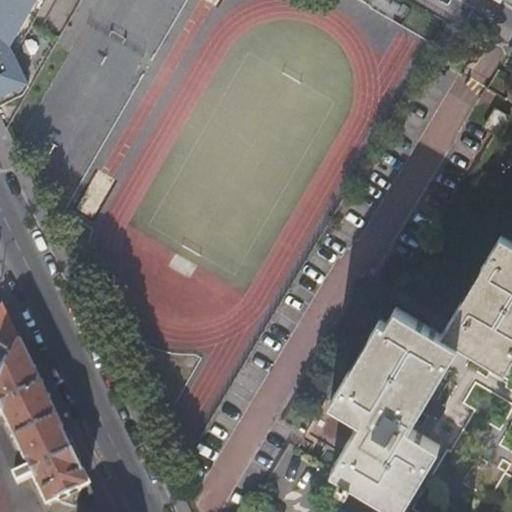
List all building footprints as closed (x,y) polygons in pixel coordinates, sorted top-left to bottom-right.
[(0,0),(0,116),(6,128),(80,0),(0,0)] [(511,117),(494,106),(483,125),(507,139),(511,131),(511,117)] [(351,479),(388,500),(401,509),(402,508),(440,443),(410,425),(458,344),(486,361),(487,359),(504,369),(511,356),(511,237),(503,232),(442,331),(396,303),(386,319),(380,316),(330,399),(360,417),(330,467),(341,473),(351,479)] [(17,335),(2,304),(0,307),(0,364),(5,367),(20,343),(14,340),(17,335)] [(49,507),(90,487),(20,342),(20,343),(5,367),(2,372),(0,376),(0,404),(3,411),(10,425),(30,467),(36,480),(49,507)] [(10,425),(3,411),(0,414),(0,418),(3,425),(10,425)] [(29,480),(36,480),(30,467),(25,471),(29,480)] [(345,488),(351,479),(341,473),(335,482),(345,488)] [(407,511),(402,508),(401,509),(388,500),(380,511),(407,511)]
